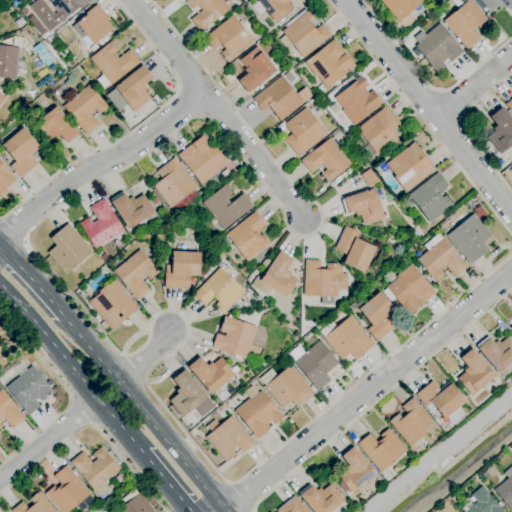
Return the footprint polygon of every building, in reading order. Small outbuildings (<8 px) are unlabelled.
[(49,31),(29,6),(36,0),(42,0),(54,14),(57,12),(47,0),(92,0),(80,10),(79,8),(49,31)] [(200,33),(190,20),(202,11),(198,6),(192,10),(185,1),(186,0),(222,0),(224,2),(226,0),(230,0),(235,5),(213,22),(213,23),(200,33)] [(276,24),(266,11),(260,16),(252,6),(258,1),(257,0),(289,0),(287,2),(294,10),(276,24)] [(398,23),(380,0),(424,0),(425,1),(398,23)] [(467,50),(443,22),(468,0),(470,0),(489,22),(480,29),(477,26),(472,30),(480,40),(467,50)] [(490,12),(480,0),(511,0),(511,11),(511,12),(510,10),(509,11),(504,5),(501,8),(499,5),(490,12)] [(93,44),(92,43),(88,47),(80,38),(81,38),(72,27),(76,23),(86,15),(85,14),(97,4),(109,20),(107,22),(113,29),(93,44)] [(240,13),(237,9),(242,5),(245,8),(240,13)] [(302,57),(296,62),(282,45),(278,48),(269,38),(275,34),(279,40),(284,35),(282,32),(286,28),(284,26),(306,9),(315,21),(310,25),(315,30),(322,25),(331,36),(303,58),(302,57)] [(227,63),(220,54),(225,50),(220,44),(213,50),(204,38),(232,16),(253,42),(227,63)] [(19,28),(14,23),(20,18),(25,24),(19,28)] [(437,74),(415,47),(419,44),(414,38),(421,31),(425,36),(440,24),(463,52),(451,62),(447,58),(442,63),(446,67),(437,74)] [(63,68),(43,42),(52,35),(54,39),(47,44),(65,67),(63,68)] [(327,89),(318,77),(316,78),(304,63),(334,39),(345,53),(340,57),(340,58),(345,54),(355,66),(327,89)] [(103,89),(97,80),(103,75),(89,59),(112,40),(119,49),(114,53),(118,59),(130,50),(140,62),(111,85),(110,84),(103,89)] [(0,44),(2,45),(2,46),(19,48),(15,79),(0,77),(0,44)] [(248,94),(238,81),(247,74),(244,70),(245,69),(239,61),(257,47),(262,53),(261,53),(276,71),(248,94)] [(134,112),(114,87),(142,65),(152,78),(143,85),(146,89),(144,91),(150,99),(134,112)] [(353,126),(342,111),(343,110),(334,98),(357,80),(355,78),(358,75),(360,78),(361,77),(364,80),(366,81),(365,82),(368,85),(364,88),(368,93),(372,90),(382,103),(353,126)] [(280,121),(269,107),(263,112),(252,99),(281,76),(303,103),(280,121)] [(86,136),(63,107),(89,85),(108,107),(99,115),(95,110),(90,114),(99,125),(86,136)] [(124,106),(114,89),(106,94),(115,111),(124,106)] [(66,144),(59,136),(56,138),(54,136),(45,143),(32,127),(56,106),(79,134),(66,144)] [(378,156),(357,129),(386,106),(400,124),(392,130),(400,139),(378,156)] [(511,145),(500,155),(487,138),(495,131),(493,129),(496,126),(489,117),(502,107),(511,119),(511,145)] [(298,158),(284,140),(291,134),(284,125),(306,108),(327,135),(298,158)] [(20,179),(10,167),(15,163),(1,146),(23,128),(39,148),(30,156),(37,165),(20,179)] [(201,185),(177,156),(191,145),(195,150),(196,149),(192,144),(205,134),(210,140),(209,141),(227,162),(215,172),(216,173),(201,185)] [(328,183),(321,174),(326,170),(322,165),(310,174),(300,161),(330,138),(331,139),(333,137),(339,144),(337,146),(351,165),(328,183)] [(406,193),(393,177),(395,176),(386,164),(414,142),(435,170),(406,193)] [(226,161),(218,151),(225,146),(233,155),(226,161)] [(170,209),(153,187),(162,179),(157,172),(174,158),(197,187),(194,190),(197,194),(191,199),(188,195),(170,209)] [(0,160),(16,180),(5,189),(8,193),(0,199),(0,160)] [(332,187),(330,184),(350,168),(352,171),(332,187)] [(368,188),(361,176),(370,169),(379,181),(368,188)] [(430,224),(408,196),(438,173),(448,186),(438,194),(442,199),(446,196),(453,206),(430,224)] [(210,184),(208,181),(216,174),(218,177),(210,184)] [(223,230),(202,203),(225,185),(232,193),(225,198),(230,204),(243,194),(253,207),(223,230)] [(363,226),(360,215),(356,216),(355,212),(348,214),(348,213),(346,214),(342,201),(343,200),(343,199),(374,189),(384,219),(363,226)] [(128,230),(110,202),(111,202),(110,200),(122,192),(127,200),(132,197),(134,200),(143,195),(155,213),(148,218),(147,217),(128,230)] [(94,250),(82,231),(83,230),(79,224),(88,218),(92,224),(98,220),(90,208),(103,199),(112,212),(123,231),(94,250)] [(480,221),(472,211),(479,205),(487,215),(480,221)] [(247,262),(231,242),(226,246),(221,240),(226,236),(225,235),(255,212),(265,225),(256,232),(260,237),(263,235),(270,244),(247,262)] [(471,265),(447,236),(473,213),(491,235),(483,243),(488,250),(471,265)] [(65,275),(47,253),(56,246),(50,239),(68,223),(92,253),(65,275)] [(364,274),(343,264),(347,255),(334,250),(345,227),(359,233),(356,239),(375,248),(364,274)] [(436,283),(417,260),(427,251),(423,246),(438,234),(442,239),(443,238),(467,267),(454,278),(445,266),(440,270),(444,276),(436,283)] [(137,301),(113,272),(139,250),(158,273),(150,280),(145,275),(140,279),(150,290),(137,301)] [(285,299),(279,295),(259,282),(279,251),(292,260),(286,270),(290,273),(289,275),(297,280),(285,299)] [(189,290),(164,289),(165,273),(171,273),(172,252),(200,253),(199,276),(190,276),(189,290)] [(335,305),(320,305),(321,297),(303,296),(304,260),(319,261),(319,270),(326,270),(326,264),(338,265),(338,274),(347,274),(346,291),(337,291),(337,298),(336,298),(335,305)] [(409,316),(385,288),(390,284),(384,276),(390,271),(395,277),(411,265),(435,294),(422,305),(418,300),(417,301),(421,305),(409,316)] [(223,313),(215,305),(217,303),(213,298),(205,306),(193,294),(219,268),(244,293),(223,313)] [(357,283),(353,279),(357,275),(361,280),(357,283)] [(111,330),(108,327),(104,330),(100,325),(103,321),(88,303),(99,293),(98,291),(113,278),(138,308),(111,330)] [(376,343),(366,330),(371,326),(356,308),(353,311),(349,307),(354,302),(356,305),(362,300),(363,301),(365,299),(367,302),(379,292),(394,310),(387,315),(396,326),(376,343)] [(245,360),(211,348),(216,334),(224,337),(225,334),(219,332),(224,316),(256,327),(245,360)] [(356,360),(349,353),(341,360),(323,338),(324,338),(315,327),(319,324),(323,328),(331,321),(336,328),(350,316),(374,345),(356,360)] [(503,378),(498,373),(498,374),(476,347),(487,337),(488,339),(489,338),(494,344),(498,340),(500,343),(508,337),(511,341),(511,361),(503,369),(507,374),(503,378)] [(317,392),(293,362),(320,340),(338,363),(325,375),(330,381),(317,392)] [(470,396),(460,383),(461,383),(457,379),(464,373),(463,371),(467,368),(460,359),(472,349),(495,377),(477,391),(470,396)] [(222,402),(218,397),(217,398),(213,393),(210,395),(187,368),(199,357),(207,366),(211,363),(212,364),(220,358),(234,375),(228,380),(223,385),(227,389),(225,391),(229,396),(222,402)] [(28,416),(5,387),(19,376),(14,371),(22,364),(27,370),(32,366),(48,386),(53,393),(41,403),(37,398),(34,400),(40,407),(28,416)] [(281,409),(264,387),(265,386),(259,379),(271,369),(277,376),(290,365),(314,394),(297,409),(291,401),(281,409)] [(201,418),(194,408),(183,418),(169,401),(177,394),(175,391),(179,389),(172,380),(184,370),(214,407),(201,418)] [(446,431),(442,426),(449,420),(447,417),(444,420),(435,409),(430,413),(415,395),(432,381),(439,390),(449,381),(452,384),(452,385),(466,402),(459,407),(465,415),(446,431)] [(257,439),(234,411),(249,398),(244,392),(255,383),(284,418),(275,425),(272,421),(267,425),(270,429),(257,439)] [(0,428),(0,389),(1,389),(25,418),(12,429),(3,418),(0,420),(0,424),(2,427),(0,428)] [(409,448),(395,430),(393,431),(387,424),(389,422),(388,422),(398,414),(402,419),(407,414),(401,407),(413,397),(436,426),(409,448)] [(226,463),(205,437),(211,432),(206,426),(214,420),(219,426),(231,416),(254,444),(243,453),(237,446),(232,451),(235,455),(231,459),(229,461),(229,460),(226,463)] [(380,473),(356,445),(369,434),(377,443),(382,439),(379,436),(388,429),(407,451),(380,473)] [(102,500),(94,491),(69,463),(82,452),(92,463),(97,459),(92,454),(101,446),(116,464),(119,461),(123,466),(120,468),(120,469),(104,483),(111,492),(102,500)] [(352,494),(348,490),(345,493),(335,481),(346,472),(344,470),(348,466),(341,457),(354,447),(368,464),(367,464),(376,475),(357,490),(352,494)] [(67,511),(59,511),(45,494),(54,486),(57,489),(61,485),(54,475),(66,465),(90,494),(89,494),(96,502),(87,508),(81,501),(67,511)] [(491,479),(485,471),(492,466),(498,473),(491,479)] [(511,509),(510,511),(493,491),(507,479),(503,474),(511,466),(511,509)] [(330,511),(312,511),(299,496),(300,495),(299,494),(309,485),(310,487),(311,486),(316,491),(319,488),(322,491),(330,484),(345,501),(338,507),(338,506),(330,511)] [(464,511),(476,503),(470,495),(482,486),(497,505),(498,505),(503,511),(501,511),(464,511)] [(115,511),(125,504),(121,499),(134,489),(138,494),(139,493),(154,511),(115,511)] [(10,511),(22,501),(28,509),(33,505),(29,500),(38,492),(54,511),(10,511)] [(278,511),(277,510),(294,496),(307,511),(278,511)]
